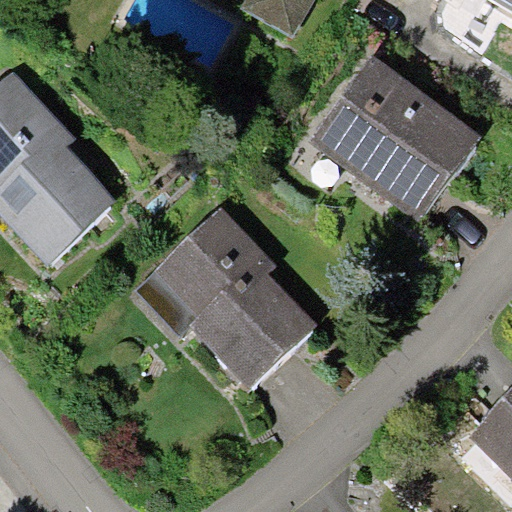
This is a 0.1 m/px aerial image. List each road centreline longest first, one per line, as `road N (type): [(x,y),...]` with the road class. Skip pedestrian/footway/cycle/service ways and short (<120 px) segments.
road 1 (residential): [(236,511),(383,388),(511,246)]
road 2 (residential): [(0,399),(89,511)]
